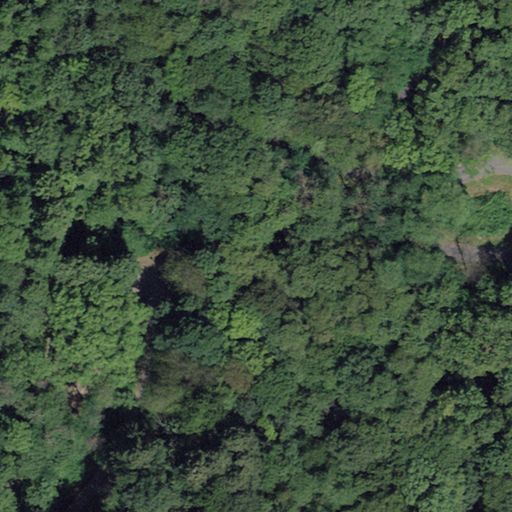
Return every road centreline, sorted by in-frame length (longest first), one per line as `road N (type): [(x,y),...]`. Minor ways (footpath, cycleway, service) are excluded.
road 1 (unclassified): [(73,511),(137,413),(160,293),(179,256),(216,241),(346,233),(511,256)]
road 2 (unclassified): [(511,165),(455,181),(363,177),(151,82),(77,0)]
road 3 (track): [(165,277),(133,279),(114,339),(0,490)]
